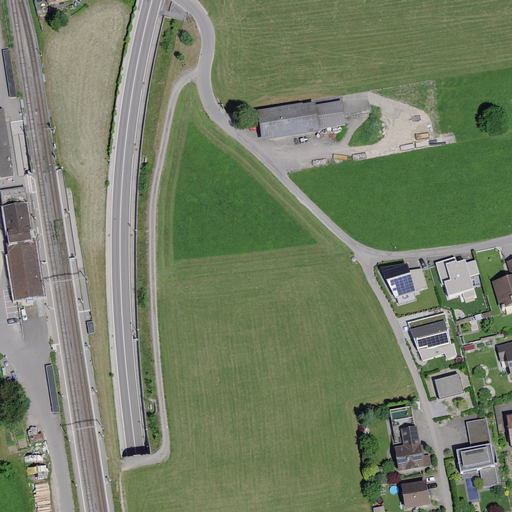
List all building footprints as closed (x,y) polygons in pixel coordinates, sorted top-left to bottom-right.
[(4,52),(11,98),(17,97),(10,51),(4,52)] [(340,98),(257,111),(262,143),(345,130),(340,98)] [(4,110),(0,110),(0,179),(1,179),(14,178),(13,173),(11,159),(8,139),(6,127),(4,110)] [(1,193),(4,212),(23,209),(26,231),(28,241),(31,241),(34,241),(26,189),(1,193)] [(26,231),(23,209),(4,212),(7,228),(8,234),(9,244),(11,244),(26,242),(28,241),(26,231)] [(9,244),(6,245),(15,302),(40,298),(44,297),(35,240),(34,241),(31,241),(28,241),(26,242),(11,244),(9,244)] [(468,259),(446,263),(450,288),(473,284),(468,259)] [(511,259),(505,262),(509,276),(492,280),(502,310),(511,307),(511,259)] [(429,286),(411,291),(416,313),(435,310),(429,286)] [(511,341),(497,345),(502,369),(511,366),(511,341)] [(60,412),(53,366),(47,367),(55,413),(60,412)] [(460,374),(436,380),(440,399),(464,394),(460,374)] [(489,418),(467,422),(473,448),(456,452),(461,477),(478,474),(481,488),(502,484),(489,418)] [(421,424),(401,428),(404,446),(395,447),(399,470),(428,466),(421,424)] [(426,480),(400,485),(404,508),(430,505),(426,480)]
